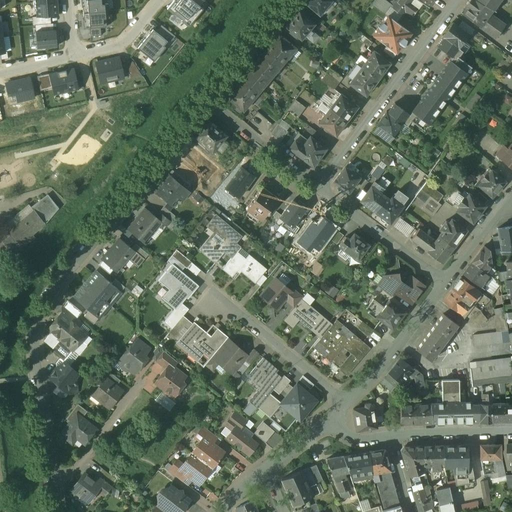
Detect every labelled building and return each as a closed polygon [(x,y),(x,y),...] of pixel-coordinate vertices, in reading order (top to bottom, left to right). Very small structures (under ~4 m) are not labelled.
[(80,0),(83,31),(89,31),(100,30),(106,29),(105,21),(109,21),(107,4),(105,5),(104,0),(80,0)] [(191,0),(173,0),(166,9),(172,14),(173,13),(182,20),(181,21),(188,27),(203,9),(191,0)] [(329,0),(307,0),(305,3),(319,14),(323,10),(327,5),(330,1),(329,0)] [(374,0),(371,4),(383,12),(390,3),(386,0),(374,0)] [(422,3),(418,0),(398,0),(396,2),(392,8),(398,13),(396,15),(400,17),(404,11),(412,17),(422,3)] [(474,0),(468,0),(464,6),(467,8),(462,14),(478,25),(487,14),(490,9),(474,0)] [(474,0),(490,9),(493,6),(494,7),(498,2),(497,2),(498,0),(474,0)] [(34,17),(58,15),(57,1),(33,3),(34,17)] [(313,24),(298,11),(285,27),(293,33),(299,39),(300,39),(304,35),(309,29),(313,24)] [(492,18),(487,14),(478,25),(494,37),(503,25),(493,17),(492,18)] [(411,33),(387,16),(382,22),(377,26),(378,28),(372,36),(396,54),(401,46),(404,46),(406,40),(411,33)] [(457,27),(449,21),(439,34),(442,36),(458,48),(468,34),(462,30),(458,26),(457,27)] [(36,49),(56,47),(55,29),(34,31),(36,49)] [(316,35),(309,29),(304,35),(311,41),(316,35)] [(166,41),(152,30),(137,48),(153,60),(164,47),(163,46),(166,41)] [(483,37),(474,30),(469,36),(478,43),(483,37)] [(299,39),(293,33),(289,37),(296,42),(299,39)] [(294,49),(278,35),(265,51),(281,64),(285,59),(286,60),(290,54),(294,49)] [(458,48),(442,36),(435,45),(451,57),(458,48)] [(372,43),(363,37),(360,41),(368,48),(372,43)] [(265,51),(252,66),(268,79),(273,74),(273,75),(277,69),(281,64),(265,51)] [(389,64),(373,52),(366,60),(361,68),(377,80),(389,64)] [(118,56),(95,62),(100,83),(123,78),(118,56)] [(366,60),(360,56),(355,63),(356,64),(361,68),(366,60)] [(454,87),(465,71),(446,58),(435,74),(454,87)] [(136,74),(141,71),(136,61),(131,63),(136,74)] [(361,68),(356,64),(347,76),(352,80),(349,84),(365,96),(377,80),(361,68)] [(268,79),(252,66),(239,81),(255,95),(260,90),(265,85),(264,85),(268,79)] [(73,68),(48,74),(53,95),(78,89),(73,68)] [(338,83),(326,74),(321,80),(333,90),(338,83)] [(454,87),(435,74),(428,85),(446,98),(454,87)] [(29,78),(4,84),(10,106),(35,100),(29,78)] [(255,95),(239,81),(226,97),(242,110),(247,105),(252,100),(251,100),(255,95)] [(446,98),(427,85),(420,95),(438,108),(446,98)] [(357,107),(340,94),(329,109),(346,121),(357,107)] [(427,124),(438,109),(420,95),(408,111),(427,124)] [(305,108),(295,101),(288,110),(297,118),(305,108)] [(393,102),(385,113),(401,124),(409,112),(393,102)] [(346,121),(329,109),(318,124),(335,136),(346,122),(346,121)] [(261,131),(269,120),(256,111),(248,122),(261,131)] [(385,113),(375,125),(383,131),(391,137),(391,136),(401,124),(385,113)] [(225,136),(207,120),(193,137),(211,152),(214,149),(222,140),(225,136)] [(469,122),(458,135),(467,142),(478,130),(469,122)] [(277,125),(270,134),(280,141),(287,132),(277,125)] [(391,137),(383,131),(379,137),(387,143),(392,137),(391,136),(391,137)] [(325,148),(309,136),(302,146),(294,140),(288,148),(310,164),(314,163),(325,148)] [(222,140),(214,149),(219,154),(227,144),(222,140)] [(499,158),(498,158),(511,169),(511,142),(506,149),(499,158)] [(186,145),(171,163),(175,167),(185,175),(187,172),(200,156),(186,145)] [(503,146),(495,154),(499,158),(506,149),(503,146)] [(386,154),(382,162),(388,165),(392,158),(386,154)] [(489,162),(480,155),(476,159),(485,167),(489,162)] [(216,164),(212,169),(217,173),(221,168),(216,164)] [(383,170),(378,166),(370,176),(376,180),(383,170)] [(185,175),(175,167),(172,171),(174,172),(181,179),(185,175)] [(240,167),(230,181),(232,182),(231,183),(235,186),(236,185),(243,190),(254,176),(240,167)] [(354,175),(344,167),(333,182),(348,192),(360,175),(356,172),(354,175)] [(504,182),(491,170),(487,174),(485,172),(481,181),(478,185),(491,197),(504,182)] [(181,179),(174,172),(170,177),(179,184),(183,180),(181,179)] [(193,177),(187,172),(185,175),(181,179),(183,180),(190,186),(193,181),(191,179),(193,177)] [(170,177),(169,176),(156,193),(169,204),(175,197),(180,201),(188,192),(179,184),(170,177)] [(380,186),(373,181),(369,187),(376,191),(380,186)] [(442,197),(425,184),(420,190),(437,203),(442,197)] [(262,187),(245,210),(261,221),(277,198),(262,187)] [(369,187),(359,200),(374,212),(385,197),(376,191),(369,187)] [(453,188),(443,201),(451,207),(454,203),(459,207),(465,199),(460,195),(461,194),(453,188)] [(420,190),(415,196),(425,203),(421,208),(432,216),(440,205),(437,203),(420,190)] [(28,205),(4,225),(11,234),(0,242),(0,248),(5,255),(13,249),(19,257),(25,252),(22,248),(34,238),(32,235),(44,224),(44,225),(58,209),(47,195),(31,208),(31,209),(28,205)] [(483,206),(468,195),(465,199),(459,207),(456,211),(471,222),(483,206)] [(289,219),(301,202),(294,197),(282,214),(289,219)] [(388,200),(385,197),(374,212),(381,217),(381,220),(383,222),(386,221),(388,223),(400,208),(399,208),(401,205),(390,197),(388,200)] [(296,224),(308,207),(301,202),(289,219),(296,224)] [(154,216),(143,207),(126,229),(142,243),(159,222),(160,221),(154,216)] [(170,221),(158,212),(154,216),(160,221),(159,222),(165,227),(170,221)] [(241,236),(217,216),(209,226),(224,238),(218,244),(212,239),(202,250),(216,262),(225,251),(232,257),(235,253),(240,247),(235,243),(241,236)] [(334,227),(320,217),(317,222),(313,219),(305,230),(306,231),(313,236),(315,234),(324,241),(334,227)] [(413,228),(399,218),(393,226),(407,237),(413,228)] [(451,219),(448,223),(445,221),(439,230),(441,231),(438,236),(453,247),(465,230),(451,219)] [(511,226),(496,229),(501,254),(511,252),(511,226)] [(435,241),(418,229),(410,239),(441,262),(453,247),(438,236),(435,241)] [(313,236),(306,231),(299,242),(305,247),(313,236)] [(338,232),(331,241),(336,245),(343,235),(338,232)] [(368,245),(353,234),(349,239),(345,237),(338,246),(357,260),(368,245)] [(119,239),(108,252),(107,252),(100,260),(102,261),(113,270),(114,271),(125,258),(137,267),(144,259),(131,249),(119,239)] [(147,255),(135,244),(131,249),(144,259),(147,255)] [(320,245),(310,258),(315,262),(325,249),(320,245)] [(483,246),(471,262),(484,272),(491,264),(490,259),(488,249),(483,246)] [(191,262),(176,250),(171,256),(186,268),(191,262)] [(249,254),(244,261),(235,253),(232,257),(222,269),(231,277),(238,269),(255,284),(262,275),(267,269),(249,254)] [(167,261),(172,265),(171,265),(159,281),(173,293),(166,302),(176,309),(181,303),(189,293),(190,294),(197,287),(181,273),(186,268),(171,256),(167,261)] [(495,258),(490,259),(491,264),(484,272),(492,278),(500,285),(500,284),(499,280),(498,272),(495,258)] [(113,270),(102,261),(98,265),(109,275),(113,270)] [(484,272),(471,262),(462,274),(483,290),(492,278),(484,272)] [(109,275),(98,265),(94,270),(93,269),(92,269),(96,272),(105,279),(109,275)] [(507,271),(498,272),(499,280),(506,279),(509,279),(507,271)] [(105,279),(96,272),(73,298),(73,299),(79,304),(89,313),(99,301),(106,308),(124,287),(114,279),(110,284),(105,279)] [(397,273),(380,276),(378,275),(372,282),(369,279),(368,279),(372,282),(381,289),(389,295),(392,291),(410,304),(424,286),(410,275),(403,285),(399,282),(397,273)] [(262,275),(255,283),(260,286),(266,278),(262,275)] [(479,291),(460,277),(451,289),(470,303),(479,291)] [(276,279),(263,295),(270,301),(268,303),(275,309),(282,301),(283,301),(284,300),(291,292),(276,279)] [(381,289),(372,282),(369,287),(378,293),(381,289)] [(302,297),(293,289),(291,292),(284,300),(293,308),(289,313),(301,299),(302,297)] [(470,303),(451,289),(442,301),(461,315),(470,303)] [(343,297),(339,294),(335,301),(338,303),(343,297)] [(70,296),(62,306),(63,307),(71,314),(79,304),(73,299),(73,298),(70,296)] [(332,325),(301,299),(289,313),(283,321),(292,328),(298,321),(320,339),(332,325)] [(372,300),(366,309),(369,311),(368,313),(375,318),(376,316),(377,317),(383,308),(372,300)] [(404,312),(388,301),(383,308),(377,317),(392,328),(404,312)] [(175,311),(174,310),(163,323),(171,329),(182,317),(188,309),(181,303),(176,309),(175,311)] [(71,314),(63,307),(56,314),(58,316),(61,313),(77,327),(81,322),(71,314)] [(77,327),(61,313),(58,316),(48,329),(51,332),(46,338),(46,343),(52,349),(51,350),(64,362),(69,366),(86,345),(80,340),(86,334),(77,327)] [(443,314),(416,350),(430,361),(457,325),(443,314)] [(171,329),(169,332),(175,337),(183,327),(187,331),(192,325),(182,317),(171,329)] [(369,348),(336,320),(332,325),(320,339),(313,347),(330,362),(343,348),(350,354),(337,369),(346,376),(369,348)] [(372,330),(361,322),(357,328),(367,337),(372,330)] [(210,338),(193,324),(187,331),(177,343),(189,353),(191,351),(199,358),(203,353),(210,358),(227,338),(217,330),(210,338)] [(508,330),(473,335),(474,346),(511,342),(510,339),(508,330)] [(210,358),(205,364),(212,370),(213,368),(221,359),(235,372),(245,360),(250,364),(258,354),(253,349),(246,357),(232,345),(234,344),(227,338),(210,358)] [(135,339),(118,361),(122,365),(122,366),(122,368),(125,370),(127,370),(128,369),(131,372),(136,371),(141,364),(142,365),(146,360),(142,357),(148,349),(135,339)] [(157,346),(149,356),(155,361),(163,351),(157,346)] [(177,362),(163,351),(155,361),(165,369),(169,364),(172,367),(177,362)] [(263,358),(249,374),(264,386),(259,392),(258,391),(249,401),(257,408),(272,390),(282,379),(270,368),(272,366),(263,358)] [(400,358),(387,373),(399,384),(408,374),(412,368),(400,358)] [(509,358),(468,363),(469,370),(470,370),(470,374),(511,369),(509,358)] [(235,372),(221,359),(213,368),(221,373),(223,373),(226,370),(237,379),(240,376),(235,372)] [(64,362),(58,369),(56,367),(48,377),(56,384),(56,385),(67,393),(76,392),(74,377),(78,373),(69,366),(64,362)] [(165,369),(163,371),(164,374),(161,377),(159,377),(155,382),(163,389),(163,392),(167,395),(170,394),(170,395),(174,390),(178,392),(184,384),(180,382),(185,376),(172,367),(169,364),(165,369)] [(422,375),(412,367),(412,368),(408,374),(415,379),(417,393),(417,392),(425,391),(422,375)] [(120,381),(104,369),(99,375),(104,379),(104,378),(115,387),(120,381)] [(511,369),(470,374),(471,375),(470,375),(472,387),(511,381),(511,369)] [(278,395),(290,381),(284,376),(273,390),(278,395)] [(310,389),(314,385),(303,376),(299,380),(310,389)] [(104,379),(93,393),(98,397),(98,399),(109,408),(121,392),(115,387),(104,378),(104,379)] [(430,423),(472,422),(472,405),(471,405),(471,402),(459,403),(459,380),(441,380),(442,404),(430,404),(430,423)] [(299,420),(316,400),(296,384),(281,403),(270,394),(257,408),(285,431),(296,418),(299,420)] [(364,407),(352,409),(356,431),(376,428),(373,406),(371,406),(370,403),(364,404),(364,407)] [(507,403),(492,404),(493,421),(507,421),(507,403)] [(72,410),(65,419),(70,423),(76,415),(81,419),(87,412),(77,404),(72,410)] [(430,404),(400,406),(399,425),(430,423),(430,404)] [(482,404),(478,404),(478,422),(493,422),(493,421),(492,404),(482,404)] [(68,406),(60,415),(65,419),(72,410),(68,406)] [(247,420),(236,411),(227,422),(234,428),(234,427),(239,431),(247,420)] [(81,419),(76,415),(70,423),(61,434),(71,442),(76,437),(83,442),(93,428),(81,419)] [(265,443),(274,432),(263,422),(254,433),(265,443)] [(215,436),(201,426),(194,435),(200,440),(203,437),(210,443),(215,436)] [(239,431),(234,427),(234,428),(226,438),(248,454),(256,444),(239,431)] [(210,443),(203,437),(200,440),(191,453),(208,466),(215,458),(217,459),(223,452),(210,443)] [(502,444),(480,445),(480,459),(483,474),(490,473),(491,478),(506,475),(502,458),(502,444)] [(464,445),(443,446),(443,464),(464,463),(464,445)] [(423,446),(401,447),(400,448),(408,476),(424,472),(423,466),(423,446)] [(443,446),(423,446),(423,466),(430,466),(430,470),(439,470),(439,466),(443,466),(443,464),(443,446)] [(383,450),(367,452),(371,473),(389,470),(383,450)] [(367,452),(342,456),(348,472),(350,477),(356,476),(365,475),(365,474),(371,473),(367,452)] [(208,466),(191,453),(181,466),(179,469),(186,474),(199,484),(204,477),(202,475),(208,466)] [(342,456),(326,459),(331,476),(332,476),(344,473),(348,472),(342,456)] [(175,461),(167,470),(181,481),(186,474),(179,469),(181,466),(175,461)] [(315,464),(281,479),(292,505),(320,492),(316,483),(323,480),(315,464)] [(389,470),(371,473),(371,477),(373,482),(379,481),(379,483),(376,483),(383,509),(399,504),(389,470)] [(424,472),(408,476),(412,491),(422,488),(425,498),(426,498),(428,503),(431,502),(424,472)] [(93,481),(84,473),(71,489),(80,496),(81,495),(89,501),(90,498),(94,498),(97,494),(96,491),(98,489),(100,486),(93,481)] [(344,473),(332,476),(338,492),(347,490),(350,489),(350,488),(344,473)] [(112,487),(97,476),(93,481),(100,486),(98,489),(106,495),(112,487)] [(177,491),(170,486),(165,492),(157,493),(159,502),(155,507),(162,511),(179,511),(180,511),(185,507),(184,506),(189,500),(182,495),(181,490),(177,491)] [(448,486),(435,489),(440,511),(453,511),(452,507),(448,486)] [(357,498),(353,487),(350,488),(350,489),(347,490),(349,496),(350,501),(357,498)] [(422,488),(412,491),(416,506),(426,504),(425,498),(422,488)] [(347,490),(338,492),(341,499),(349,496),(347,490)] [(426,504),(416,506),(417,511),(421,511),(431,509),(433,508),(431,502),(428,503),(426,498),(425,498),(426,504)] [(459,504),(460,511),(470,511),(480,510),(477,500),(459,504)] [(257,511),(252,501),(235,509),(234,510),(235,511),(257,511)] [(316,503),(303,509),(304,511),(313,511),(319,510),(316,503)]
